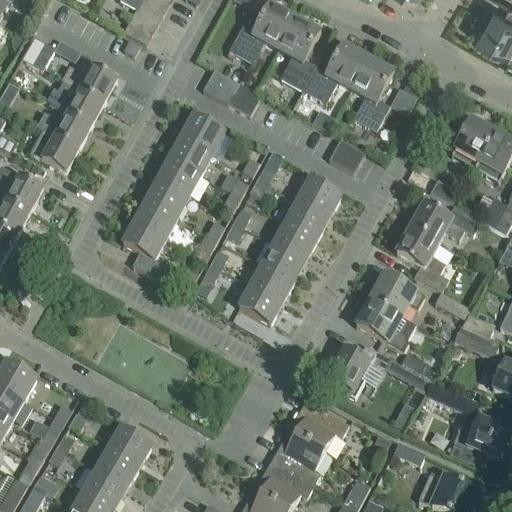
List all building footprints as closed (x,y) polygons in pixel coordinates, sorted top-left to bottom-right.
[(0,0),(0,27),(16,0),(0,0)] [(114,0),(138,13),(141,6),(144,0),(114,0)] [(169,8),(154,0),(144,0),(141,6),(164,19),(169,8)] [(173,0),(154,0),(169,8),(173,0)] [(158,29),(164,19),(141,6),(138,13),(136,17),(158,29)] [(492,12),(478,39),(511,57),(511,10),(510,9),(508,8),(503,18),(492,12)] [(280,54),(296,25),(271,11),(272,9),(270,9),(255,37),(243,31),(229,55),(253,68),(265,46),(280,54)] [(152,39),(158,29),(136,17),(130,27),(152,39)] [(304,96),(318,72),(305,65),(321,36),(320,36),(319,37),(296,25),(280,54),(294,61),(282,83),(304,96)] [(146,50),(152,39),(130,27),(124,38),(146,50)] [(32,71),(45,48),(34,41),(21,64),(32,71)] [(55,54),(54,55),(59,58),(66,48),(61,45),(60,47),(55,54)] [(140,51),(130,45),(124,55),(134,61),(140,51)] [(54,55),(55,54),(45,48),(32,71),(42,76),(54,55)] [(354,94),(370,65),(344,51),(345,50),(344,49),(328,77),(318,72),(304,96),(327,108),(339,86),(354,94)] [(392,78),(370,65),(354,94),(366,101),(354,124),(376,137),(390,112),(378,105),(394,77),(393,76),(392,78)] [(70,72),(62,86),(81,96),(104,110),(117,85),(93,72),(85,85),(75,79),(77,76),(70,72)] [(239,88),(215,74),(209,84),(234,97),(239,88)] [(234,97),(209,84),(203,95),(228,109),(234,97)] [(239,115),(250,94),(239,88),(234,97),(228,109),(239,115)] [(250,121),(260,103),(261,101),(250,94),(239,115),(250,121)] [(400,94),(393,107),(410,116),(417,103),(400,94)] [(91,133),(104,110),(81,96),(74,109),(64,104),(66,100),(58,96),(50,111),(68,120),(91,133)] [(79,156),(91,133),(68,120),(62,132),(52,127),(54,123),(45,119),(37,133),(43,136),(79,156)] [(193,121),(181,143),(212,160),(224,138),(193,121)] [(475,173),(495,137),(471,124),(455,154),(467,161),(464,167),(475,173)] [(79,156),(43,136),(31,158),(66,178),(79,156)] [(511,146),(495,137),(475,173),(499,186),(509,168),(511,169),(511,146)] [(201,181),(212,160),(181,143),(170,164),(201,181)] [(365,157),(341,144),(335,154),(360,167),(365,157)] [(360,167),(335,154),(329,165),(354,178),(360,167)] [(267,190),(283,162),(273,156),(258,185),(267,190)] [(252,182),(260,169),(250,163),(243,177),(252,182)] [(189,202),(201,181),(170,164),(158,185),(189,202)] [(31,217),(43,195),(20,182),(14,194),(3,188),(6,184),(0,180),(0,200),(8,205),(8,204),(31,217)] [(241,203),(248,190),(238,184),(231,198),(241,203)] [(178,223),(189,202),(158,185),(146,206),(178,223)] [(260,203),(267,190),(258,185),(250,198),(260,203)] [(309,185),(297,207),(329,224),(341,202),(309,185)] [(437,185),(431,197),(452,209),(458,197),(437,185)] [(233,216),(241,203),(231,198),(224,211),(233,216)] [(0,228),(19,239),(31,217),(8,204),(8,205),(1,217),(0,217),(0,228)] [(494,233),(507,211),(493,204),(481,226),(483,226),(494,233)] [(511,206),(510,205),(507,211),(494,233),(505,239),(511,227),(511,206)] [(166,244),(178,223),(146,206),(135,227),(166,244)] [(317,245),(329,224),(297,207),(286,228),(317,245)] [(474,242),(483,226),(481,226),(455,211),(448,222),(424,209),(410,234),(439,251),(446,238),(460,246),(465,236),(474,242)] [(251,219),(242,214),(234,227),(244,232),(251,219)] [(218,245),(225,232),(215,226),(208,240),(218,245)] [(155,265),(166,244),(135,227),(123,249),(140,258),(132,271),(157,285),(165,271),(155,265)] [(237,245),(244,232),(234,227),(227,240),(237,245)] [(0,228),(0,258),(6,262),(19,239),(0,228)] [(305,266),(317,245),(286,228),(274,249),(305,266)] [(439,251),(410,234),(397,258),(421,272),(414,282),(441,297),(442,298),(449,286),(440,281),(445,271),(432,263),(439,251)] [(210,258),(218,245),(208,240),(201,253),(210,258)] [(294,287),(305,266),(274,249),(263,270),(294,287)] [(228,261),(218,256),(211,269),(221,274),(228,261)] [(221,274),(211,269),(204,282),(214,287),(221,274)] [(294,287),(263,270),(251,291),(282,308),(294,287)] [(192,292),(199,279),(189,273),(182,287),(192,292)] [(424,301),(385,279),(369,307),(401,325),(408,312),(416,317),(424,301)] [(282,308),(251,291),(239,313),(270,330),(282,308)] [(471,314),(442,298),(441,297),(434,310),(465,327),(467,321),(471,314)] [(511,305),(500,334),(511,338),(511,305)] [(415,333),(401,325),(369,307),(356,331),(396,353),(404,357),(409,348),(407,347),(415,333)] [(493,332),(467,321),(465,327),(461,334),(488,345),(493,332)] [(497,352),(460,335),(455,348),(492,364),(497,352)] [(344,354),(327,383),(341,391),(340,395),(355,403),(365,386),(361,384),(369,370),(384,378),(392,364),(365,350),(359,362),(344,354)] [(407,359),(400,371),(431,388),(437,377),(407,359)] [(511,368),(497,362),(490,378),(497,382),(492,393),(511,402),(511,368)] [(6,367),(0,377),(0,391),(24,406),(37,385),(6,367)] [(425,403),(466,421),(468,419),(473,407),(432,388),(425,403)] [(0,419),(12,427),(24,406),(0,391),(0,419)] [(302,428),(295,439),(325,457),(336,440),(342,443),(349,430),(306,405),(295,424),(302,428)] [(64,429),(71,416),(62,411),(54,423),(64,429)] [(12,427),(0,419),(0,447),(12,427)] [(86,424),(77,419),(69,432),(78,438),(86,424)] [(499,465),(511,437),(479,423),(468,419),(466,421),(454,450),(477,461),(479,457),(499,465)] [(52,450),(64,429),(54,423),(42,444),(52,450)] [(121,434),(108,455),(139,473),(151,451),(121,434)] [(315,476),(325,457),(295,439),(288,451),(282,448),(271,467),(314,492),(322,480),(315,476)] [(74,445),(64,440),(57,453),(66,458),(74,445)] [(40,470),(52,450),(42,444),(30,465),(40,470)] [(420,471),(425,459),(398,448),(393,459),(420,471)] [(66,458),(57,453),(49,466),(59,472),(66,458)] [(139,473),(108,455),(96,476),(127,493),(139,473)] [(28,491),(40,470),(30,465),(18,485),(28,491)] [(314,492),(271,467),(260,484),(266,488),(260,500),(280,511),(294,511),(301,500),(307,504),(314,492)] [(111,511),(116,511),(127,493),(96,476),(84,496),(111,511)] [(431,477),(418,507),(430,511),(471,511),(478,498),(431,477)] [(50,487),(40,481),(33,494),(42,500),(50,487)] [(15,511),(28,491),(18,485),(15,484),(0,510),(0,511),(15,511)] [(359,511),(370,492),(358,485),(345,509),(349,511),(359,511)] [(35,511),(42,500),(33,494),(22,511),(35,511)] [(111,511),(84,496),(75,511),(111,511)] [(280,511),(260,500),(253,511),(247,508),(244,511),(280,511)]
